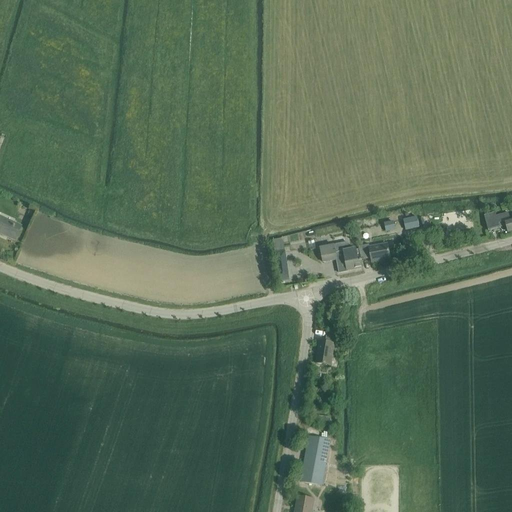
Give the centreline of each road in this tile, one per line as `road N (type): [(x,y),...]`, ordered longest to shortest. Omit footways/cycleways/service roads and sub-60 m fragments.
road 1 (unclassified): [(0,266),(164,313),(308,295)]
road 2 (unclassified): [(275,511),(308,295)]
road 3 (unclassified): [(308,295),(511,240)]
